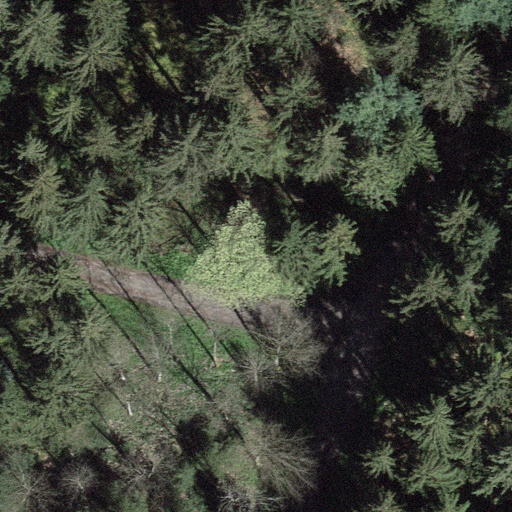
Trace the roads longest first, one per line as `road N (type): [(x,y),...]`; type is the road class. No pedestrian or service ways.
road 1 (track): [(359,332),(0,247)]
road 2 (track): [(511,30),(359,332)]
road 3 (track): [(359,332),(294,511)]
